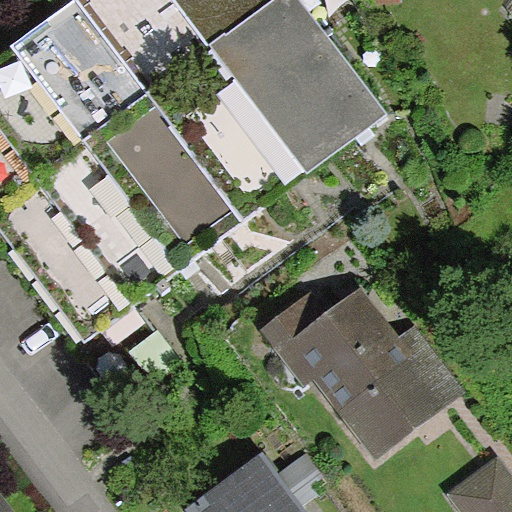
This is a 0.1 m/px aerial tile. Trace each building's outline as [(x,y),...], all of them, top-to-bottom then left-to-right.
[(0,215),(92,337),(398,106),(316,0),(69,0),(0,52),(0,215)] [(374,461),(467,392),(418,326),(401,339),(365,292),(329,318),(313,297),(266,332),(304,383),(311,378),(374,461)] [(303,511),(300,508),(318,494),(312,486),(323,477),(307,456),(278,477),(265,461),(195,511),(303,511)] [(461,511),(511,511),(511,472),(500,458),(450,497),(461,511)] [(24,511),(2,484),(0,485),(0,511),(24,511)]
